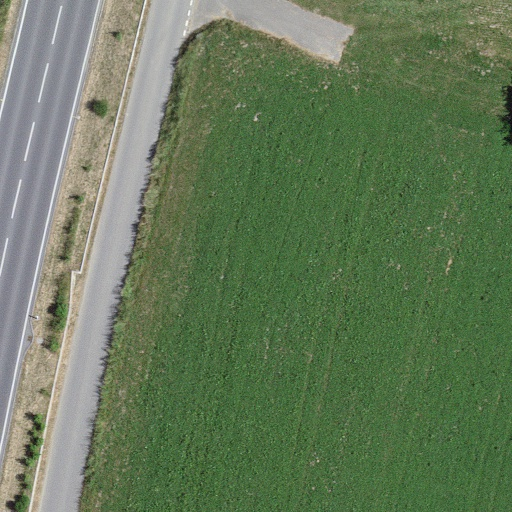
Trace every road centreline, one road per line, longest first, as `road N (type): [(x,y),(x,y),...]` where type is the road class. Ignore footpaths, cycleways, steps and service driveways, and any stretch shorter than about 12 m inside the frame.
road 1 (track): [(172,0),(61,511)]
road 2 (secondary): [(0,296),(67,0)]
road 3 (track): [(230,0),(347,48)]
